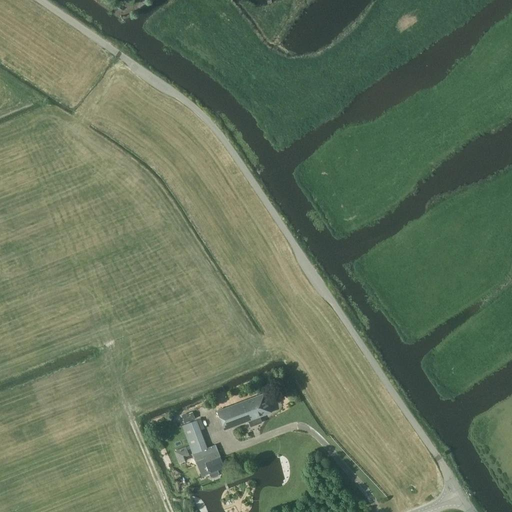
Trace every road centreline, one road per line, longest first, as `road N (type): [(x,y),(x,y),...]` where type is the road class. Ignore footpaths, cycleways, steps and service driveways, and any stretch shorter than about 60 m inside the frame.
road 1 (unclassified): [(460,493),(211,122),(41,0)]
road 2 (track): [(169,511),(94,339)]
